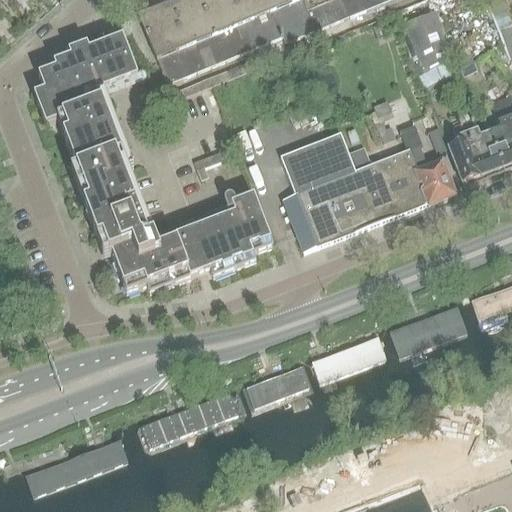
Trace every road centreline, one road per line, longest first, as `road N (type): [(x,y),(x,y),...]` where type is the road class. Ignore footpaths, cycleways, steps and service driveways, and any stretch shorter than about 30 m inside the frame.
road 1 (residential): [(302,280),(205,316),(90,331),(4,96),(15,70),(93,0)]
road 2 (secondary): [(0,429),(129,380),(248,349),(511,249)]
road 3 (secondary): [(291,318),(242,334),(151,346),(0,393)]
road 4 (secondary): [(511,231),(291,318)]
road 5 (residential): [(511,195),(302,280)]
